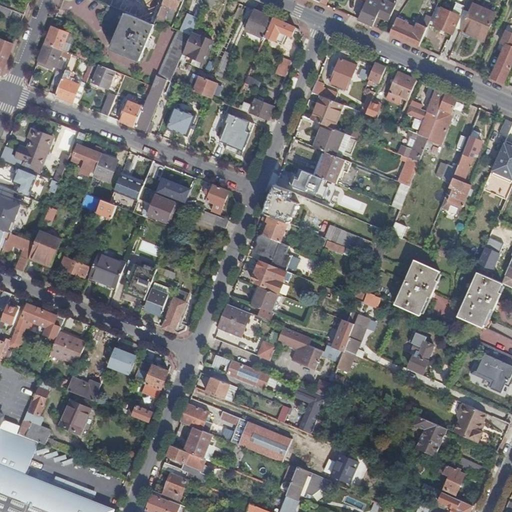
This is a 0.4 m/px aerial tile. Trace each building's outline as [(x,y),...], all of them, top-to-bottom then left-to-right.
[(13,10),(15,11),(19,0),(0,0),(0,4),(0,5),(13,10)] [(147,0),(121,0),(122,0),(130,4),(129,7),(134,9),(135,6),(143,9),(147,0)] [(165,0),(156,21),(163,24),(170,7),(177,10),(181,0),(165,0)] [(216,0),(208,0),(206,6),(213,9),(216,0)] [(367,0),(367,2),(359,20),(374,26),(378,15),(382,17),(389,20),(396,6),(382,0),(367,0)] [(453,13),(438,6),(430,23),(453,34),(465,7),(457,3),(453,13)] [(474,4),(462,31),(478,37),(478,36),(486,39),(496,14),(474,4)] [(0,13),(10,18),(13,10),(0,5),(0,13)] [(259,12),(255,11),(247,30),(266,39),(267,37),(275,19),(259,12)] [(155,26),(127,14),(113,50),(140,62),(155,26)] [(189,15),(182,32),(192,36),(200,19),(189,15)] [(398,18),(390,34),(402,39),(420,47),(428,27),(418,23),(414,32),(407,29),(409,23),(398,18)] [(275,19),(267,37),(278,42),(282,33),(287,35),(293,37),(297,29),(287,24),(275,19)] [(49,33),(46,44),(73,55),(75,50),(65,46),(70,35),(52,27),(49,33)] [(182,32),(179,31),(159,77),(167,80),(172,82),(182,60),(192,36),(182,32)] [(509,46),(495,79),(505,84),(511,66),(511,33),(511,34),(506,32),(501,43),(506,45),(509,46)] [(282,33),(278,42),(283,44),(287,35),(282,33)] [(208,43),(192,36),(182,60),(187,63),(189,56),(195,59),(193,65),(203,69),(208,56),(203,54),(208,43)] [(0,73),(2,74),(14,45),(0,39),(0,73)] [(213,45),(208,43),(203,54),(208,56),(213,45)] [(46,44),(38,64),(50,68),(52,65),(55,67),(62,69),(65,61),(60,59),(61,56),(71,60),(73,55),(46,44)] [(506,45),(492,78),(495,79),(509,46),(506,45)] [(82,51),(79,57),(86,60),(88,54),(82,51)] [(226,52),(216,76),(225,79),(235,56),(226,52)] [(61,88),(57,97),(68,101),(74,104),(81,86),(69,82),(72,73),(71,72),(76,59),(75,58),(77,56),(73,55),(71,60),(66,74),(61,88)] [(277,75),(287,79),(293,63),(284,59),(277,75)] [(358,67),(341,60),(331,84),(348,90),(358,67)] [(383,67),(377,64),(371,80),(373,81),(372,84),(375,86),(377,83),(381,84),(387,69),(383,67)] [(117,72),(101,66),(94,83),(110,89),(117,72)] [(53,84),(61,88),(66,74),(59,72),(57,73),(53,84)] [(404,76),(399,74),(391,94),(405,100),(404,103),(402,102),(392,125),(397,128),(397,127),(407,105),(417,82),(404,76)] [(167,80),(159,77),(158,77),(154,87),(150,96),(145,108),(137,128),(147,132),(150,123),(167,80)] [(250,77),(246,85),(260,90),(263,82),(250,77)] [(205,95),(210,82),(201,78),(196,89),(194,88),(193,91),(205,95)] [(179,85),(172,82),(166,95),(173,98),(179,85)] [(219,85),(210,82),(205,95),(211,98),(214,99),(219,85)] [(339,95),(324,89),(325,85),(318,82),(313,93),(321,97),(336,103),(339,95)] [(154,87),(148,85),(145,94),(150,96),(154,87)] [(447,95),(438,91),(428,114),(438,118),(447,95)] [(376,94),(371,92),(362,113),(367,115),(372,104),(376,94)] [(105,109),(111,112),(114,106),(117,98),(110,95),(105,109)] [(453,114),(458,100),(447,95),(438,118),(429,141),(442,146),(454,117),(453,114)] [(336,103),(321,97),(312,120),(321,124),(335,130),(345,106),(336,103)] [(125,124),(137,128),(145,108),(135,104),(135,102),(130,100),(121,122),(125,124)] [(246,104),(243,110),(246,112),(257,116),(270,121),(275,108),(257,100),(254,107),(246,104)] [(372,104),(367,115),(369,116),(376,119),(381,108),(372,104)] [(111,112),(109,117),(115,120),(120,108),(114,106),(111,112)] [(421,115),(422,111),(411,106),(410,109),(412,110),(411,112),(420,116),(421,115)] [(197,116),(176,108),(168,128),(189,137),(197,116)] [(250,140),(256,124),(228,112),(224,122),(230,124),(223,142),(229,145),(227,150),(238,154),(245,139),(250,140)] [(362,113),(361,113),(352,137),(360,139),(369,116),(367,115),(362,113)] [(419,136),(429,141),(438,118),(428,114),(419,136)] [(508,138),(511,128),(511,123),(507,121),(501,135),(508,138)] [(341,132),(335,130),(321,124),(312,147),(327,153),(332,155),(341,132)] [(19,159),(21,160),(33,164),(31,168),(41,172),(47,156),(54,138),(32,129),(29,138),(32,139),(28,150),(24,148),(19,159)] [(420,164),(429,141),(419,136),(407,131),(406,134),(409,135),(408,137),(418,140),(413,151),(403,147),(399,156),(420,164)] [(84,174),(95,179),(95,176),(104,155),(106,151),(98,148),(96,152),(82,147),(87,135),(80,133),(72,153),(75,154),(72,161),(85,166),(83,172),(84,174)] [(454,179),(465,184),(478,149),(481,150),(483,144),(483,142),(472,137),(465,155),(458,170),(454,179)] [(511,180),(511,147),(505,145),(493,172),(511,180)] [(432,146),(430,154),(438,156),(440,147),(432,146)] [(6,148),(1,160),(19,166),(21,160),(19,159),(11,156),(13,151),(6,148)] [(405,163),(397,182),(402,184),(410,188),(420,164),(399,156),(390,152),(388,156),(405,163)] [(319,167),(315,176),(337,185),(342,171),(348,173),(352,164),(332,155),(327,153),(322,167),(319,167)] [(65,155),(65,156),(57,176),(62,178),(71,157),(65,155)] [(101,200),(103,201),(111,204),(116,191),(119,185),(112,182),(120,162),(104,155),(95,176),(111,183),(106,189),(101,200)] [(162,165),(155,162),(147,183),(146,186),(145,188),(152,190),(162,165)] [(442,179),(453,184),(454,179),(458,170),(448,165),(442,179)] [(18,194),(30,198),(39,174),(22,168),(19,177),(17,176),(14,183),(21,186),(18,194)] [(122,177),(146,186),(147,183),(123,173),(122,177)] [(116,191),(140,201),(145,188),(146,186),(122,177),(119,185),(116,191)] [(296,186),(279,179),(276,186),(293,193),(296,186)] [(472,187),(469,186),(465,184),(454,179),(453,184),(451,188),(454,190),(450,202),(463,207),(464,204),(465,204),(472,187)] [(51,192),(56,194),(60,183),(55,181),(53,180),(51,186),(53,186),(51,192)] [(402,184),(393,207),(401,211),(410,188),(402,184)] [(231,192),(215,186),(213,191),(208,189),(206,195),(211,196),(209,202),(212,203),(211,205),(215,207),(213,212),(222,215),(231,192)] [(293,193),(276,186),(270,202),(265,214),(289,224),(292,217),(295,218),(301,204),(291,200),(293,194),(293,193)] [(83,207),(98,213),(103,201),(101,200),(88,195),(83,207)] [(143,217),(146,218),(148,219),(150,216),(169,224),(177,203),(158,196),(153,209),(147,206),(143,217)] [(0,229),(19,237),(30,208),(1,197),(0,199),(0,229)] [(98,213),(113,219),(118,207),(111,204),(103,201),(98,213)] [(393,207),(389,205),(385,214),(392,218),(389,224),(358,211),(355,219),(391,234),(392,234),(396,226),(401,211),(393,207)] [(57,211),(50,208),(45,221),(52,224),(57,211)] [(230,221),(204,211),(200,221),(213,226),(214,224),(227,229),(230,221)] [(289,224),(265,214),(262,221),(270,224),(265,236),(282,243),(289,224)] [(396,226),(392,234),(405,240),(408,231),(396,226)] [(0,246),(4,236),(8,238),(4,249),(13,252),(16,244),(25,248),(33,251),(36,243),(19,237),(0,229),(0,246)] [(381,262),(386,249),(337,229),(331,242),(337,244),(381,262)] [(33,251),(30,257),(52,265),(62,240),(41,232),(36,243),(33,251)] [(282,243),(265,236),(263,235),(256,253),(262,256),(259,260),(261,261),(288,272),(294,256),(288,254),(291,247),(282,243)] [(328,240),(317,236),(314,243),(325,247),(328,240)] [(328,240),(325,247),(334,251),(337,244),(331,242),(328,240)] [(157,248),(144,241),(140,248),(154,255),(157,248)] [(33,251),(25,248),(22,256),(29,260),(30,257),(33,251)] [(444,258),(453,262),(457,252),(449,248),(444,258)] [(497,254),(486,249),(479,265),(493,271),(501,252),(498,251),(497,254)] [(157,274),(159,268),(160,264),(132,253),(127,265),(122,277),(130,279),(126,289),(135,292),(133,296),(146,301),(157,274)] [(66,258),(62,268),(85,278),(90,268),(88,267),(91,261),(82,258),(79,263),(73,261),(75,257),(69,254),(67,258),(66,258)] [(90,277),(118,288),(122,277),(127,265),(100,254),(90,277)] [(17,269),(24,272),(29,260),(22,256),(17,269)] [(288,272),(261,261),(257,271),(284,282),(288,272)] [(397,306),(422,317),(442,273),(417,262),(397,306)] [(159,268),(157,274),(174,281),(176,275),(159,268)] [(476,272),(480,274),(490,278),(492,274),(478,268),(476,272)] [(284,282),(257,271),(252,282),(268,288),(267,290),(279,295),(284,282)] [(485,329),(505,285),(504,284),(490,278),(480,274),(460,317),(485,329)] [(156,283),(153,289),(170,296),(173,290),(156,283)] [(363,299),(367,291),(358,286),(354,294),(363,299)] [(267,290),(260,287),(252,307),(259,309),(263,308),(273,313),(280,295),(279,295),(267,290)] [(170,296),(153,289),(145,312),(151,314),(152,313),(162,317),(170,296)] [(176,300),(165,328),(179,334),(180,334),(187,331),(188,327),(182,324),(183,321),(180,319),(190,294),(178,289),(174,299),(176,300)] [(12,294),(5,292),(1,302),(8,305),(12,294)] [(379,307),(382,299),(376,296),(375,299),(373,306),(379,307)] [(356,300),(353,310),(354,310),(361,313),(365,304),(356,300)] [(11,345),(10,346),(18,349),(19,345),(21,345),(23,341),(21,339),(26,327),(32,329),(35,322),(47,327),(44,334),(57,340),(60,332),(67,316),(59,313),(57,318),(53,316),(54,315),(26,304),(11,345)] [(2,320),(0,324),(0,363),(3,364),(10,346),(11,345),(0,340),(0,334),(5,321),(11,324),(12,321),(15,322),(20,309),(9,305),(3,320),(2,320)] [(252,315),(229,306),(220,329),(243,338),(252,315)] [(273,313),(263,308),(259,317),(271,323),(275,314),(273,313)] [(361,313),(354,310),(349,322),(356,325),(361,313)] [(353,324),(345,321),(341,332),(341,333),(335,348),(345,353),(346,352),(356,326),(353,325),(353,324)] [(357,357),(362,359),(365,354),(358,351),(366,330),(356,325),(356,326),(346,352),(357,357)] [(324,357),(329,346),(285,328),(279,343),(298,351),(294,362),(317,371),(319,366),(321,366),(322,362),(321,362),(323,357),(324,357)] [(57,340),(52,354),(79,365),(87,343),(60,332),(57,340)] [(457,335),(454,335),(452,336),(450,338),(450,341),(451,344),(454,345),(457,345),(459,343),(460,340),(459,337),(457,335)] [(258,357),(271,362),(277,347),(264,342),(258,357)] [(435,347),(424,342),(422,348),(415,345),(411,354),(415,356),(410,368),(425,374),(430,363),(428,362),(435,347)] [(493,389),(503,394),(508,383),(509,384),(511,378),(510,378),(511,376),(511,366),(498,360),(502,352),(483,344),(480,352),(487,355),(478,373),(496,381),(493,389)] [(335,348),(329,346),(324,357),(341,364),(345,353),(335,348)] [(137,358),(117,349),(110,366),(131,374),(137,358)] [(341,364),(338,371),(350,376),(357,357),(346,352),(345,353),(341,364)] [(271,376),(234,361),(232,365),(228,363),(225,371),(229,373),(228,376),(265,391),(271,376)] [(167,381),(170,372),(155,366),(147,384),(150,385),(163,390),(167,381)] [(74,378),(68,391),(96,402),(102,384),(92,380),(91,384),(74,378)] [(232,385),(214,378),(208,393),(226,400),(232,385)] [(41,380),(29,411),(43,417),(53,385),(41,380)] [(316,394),(327,399),(333,385),(322,380),(316,394)] [(333,384),(352,392),(354,388),(335,380),(333,384)] [(157,404),(163,390),(150,385),(147,393),(154,396),(152,402),(157,404)] [(299,388),(295,398),(310,404),(300,430),(312,436),(313,433),(317,424),(324,408),(327,399),(316,394),(299,388)] [(92,410),(73,401),(62,425),(82,435),(92,410)] [(456,433),(480,444),(484,433),(481,432),(489,415),(464,404),(459,416),(461,422),(456,433)] [(128,415),(150,423),(154,413),(132,405),(128,415)] [(211,413),(190,405),(186,413),(182,423),(196,428),(210,434),(214,424),(207,422),(211,413)] [(278,419),(285,422),(291,408),(284,405),(278,419)] [(240,426),(233,443),(284,464),(293,441),(225,413),(222,418),(240,426)] [(418,449),(436,457),(449,430),(419,417),(415,426),(426,431),(418,449)] [(114,511),(115,511),(26,476),(33,460),(40,443),(27,437),(27,438),(20,434),(18,434),(20,427),(4,421),(4,420),(0,418),(0,511),(114,511)] [(22,428),(20,434),(27,438),(27,437),(40,443),(71,455),(73,449),(49,439),(52,431),(26,420),(22,428)] [(324,427),(317,424),(313,433),(320,436),(324,427)] [(214,435),(210,434),(196,428),(187,452),(205,459),(209,448),(214,435)] [(187,452),(173,446),(169,456),(186,463),(183,470),(166,463),(163,470),(173,473),(189,480),(204,486),(208,477),(202,474),(207,460),(205,459),(187,452)] [(214,450),(209,448),(205,459),(207,460),(210,461),(214,450)] [(360,464),(342,456),(333,476),(351,484),(360,464)] [(460,468),(481,478),(485,469),(464,459),(460,468)] [(298,470),(284,464),(283,468),(297,473),(298,470)] [(466,475),(445,466),(441,474),(450,478),(445,491),(457,496),(466,475)] [(334,484),(309,473),(299,468),(298,470),(297,473),(289,494),(288,496),(298,501),(301,496),(307,498),(308,495),(313,497),(322,489),(325,491),(333,487),(334,484)] [(167,488),(158,484),(155,491),(164,495),(167,489),(183,496),(189,480),(173,473),(167,488)] [(472,511),(474,507),(459,501),(430,488),(426,486),(423,495),(454,509),(452,511),(472,511)] [(167,489),(164,495),(181,502),(183,496),(167,489)] [(170,503),(153,495),(148,510),(151,511),(177,511),(180,505),(171,502),(170,503)] [(459,501),(474,507),(477,500),(466,495),(459,501)] [(298,501),(288,496),(281,511),(294,511),(300,501),(298,501)]
